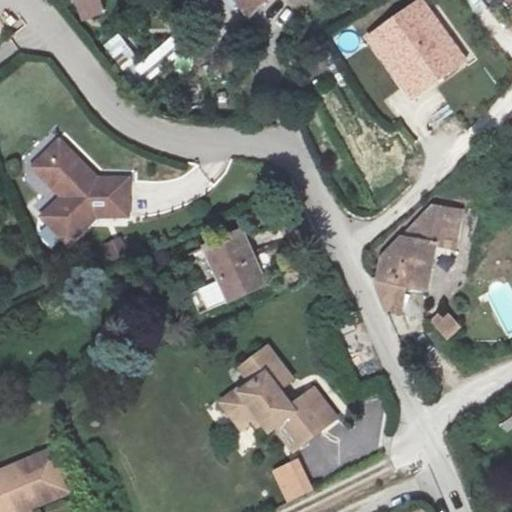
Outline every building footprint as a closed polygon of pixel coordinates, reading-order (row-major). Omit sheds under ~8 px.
[(107,11),(102,0),(70,0),(78,20),(107,11)] [(208,0),(219,16),(235,0),(208,0)] [(473,53),(429,0),(408,0),(362,38),(407,97),(473,53)] [(104,46),(128,78),(143,67),(119,34),(104,46)] [(165,44),(145,58),(155,72),(175,59),(165,44)] [(32,166),(37,171),(63,146),(58,141),(32,166)] [(63,146),(37,171),(61,196),(40,216),(66,242),(94,215),(126,214),(125,179),(100,179),(93,186),(89,182),(94,178),(63,146)] [(422,254),(429,215),(402,212),(358,266),(354,300),(371,303),(372,290),(400,295),(407,253),(422,254)] [(243,290),(217,233),(177,251),(203,307),(243,290)] [(121,236),(103,245),(112,263),(130,253),(121,236)] [(511,292),(491,303),(507,335),(511,332),(511,292)] [(447,339),(461,330),(450,312),(435,321),(447,339)] [(247,476),(290,458),(277,425),(260,432),(252,411),(274,401),(257,361),(220,375),(232,398),(216,405),(219,413),(198,421),(212,455),(233,445),(247,476)] [(287,421),(277,425),(290,458),(302,452),(287,421)] [(0,511),(16,511),(47,499),(29,459),(0,471),(0,511)]
